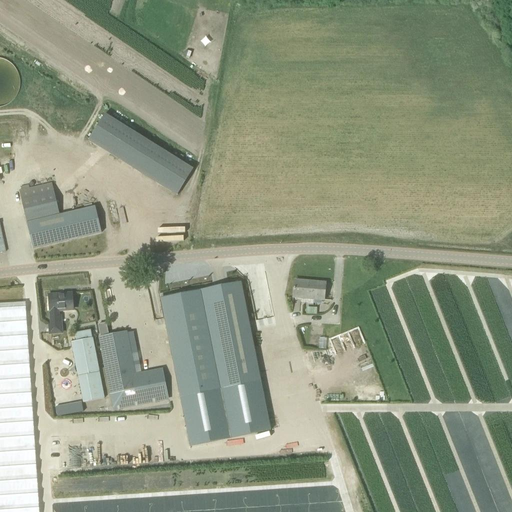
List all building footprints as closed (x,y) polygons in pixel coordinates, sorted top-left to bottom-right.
[(0,106),(9,103),(17,95),(20,83),(17,72),(9,63),(0,59),(0,106)] [(193,170),(105,115),(89,141),(177,196),(193,170)] [(0,154),(10,154),(7,118),(0,118),(0,154)] [(19,191),(26,223),(59,215),(52,183),(19,191)] [(60,216),(59,215),(26,223),(33,249),(101,233),(95,207),(60,216)] [(294,281),(293,298),(324,300),(325,284),(294,281)] [(271,432),(241,283),(167,298),(166,295),(161,296),(162,299),(161,299),(190,448),(271,432)] [(59,312),(73,310),(72,294),(49,296),(50,314),(51,325),(49,326),(49,335),(62,334),(61,316),(59,317),(59,312)] [(0,304),(0,479),(37,477),(26,303),(0,304)] [(135,374),(127,332),(99,338),(113,408),(168,397),(162,369),(135,374)] [(104,399),(98,369),(92,339),(76,342),(72,343),(78,376),(83,403),(104,399)]
